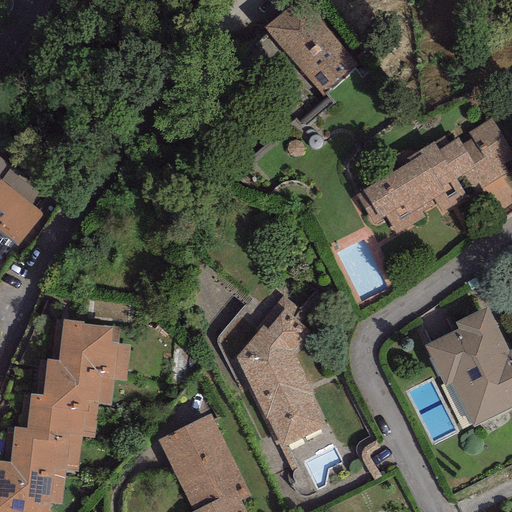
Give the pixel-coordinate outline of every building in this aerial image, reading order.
[(368,71),(309,8),(277,37),(336,101),(368,71)] [(506,167),(485,128),(351,201),(370,236),(381,230),(387,242),(501,181),(496,172),(506,167)] [(0,237),(10,245),(31,217),(0,191),(0,237)] [(322,432),(288,361),(304,337),(287,325),(294,316),(276,304),(231,365),(274,455),(322,432)] [(449,339),(415,356),(435,396),(442,393),(464,436),(511,412),(511,357),(499,363),(478,319),(447,334),(449,339)] [(0,466),(0,511),(50,511),(54,475),(68,476),(71,441),(83,442),(85,415),(88,416),(89,406),(100,407),(103,369),(116,370),(118,347),(110,347),(111,330),(81,328),(82,324),(64,322),(57,322),(54,363),(42,362),(38,400),(23,399),(20,431),(6,430),(3,467),(0,466)] [(209,417),(153,444),(185,511),(194,511),(232,494),(244,488),(209,417)] [(194,511),(240,511),(232,494),(194,511)]
